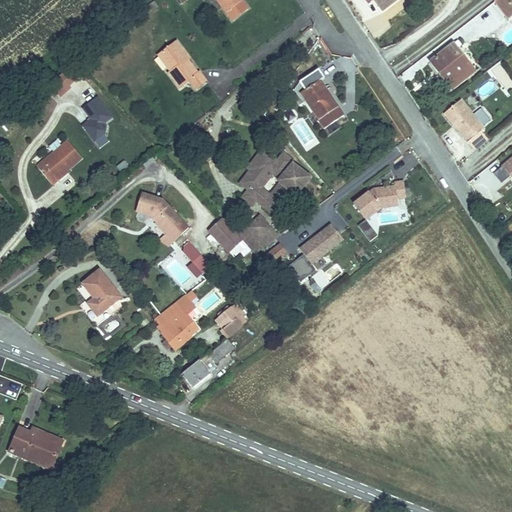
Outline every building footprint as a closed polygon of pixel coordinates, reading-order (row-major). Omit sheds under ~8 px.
[(217,0),(233,22),(249,10),(242,0),(217,0)] [(373,0),(374,1),(382,12),(398,0),(373,0)] [(511,0),(500,0),(495,5),(501,14),(507,22),(511,18),(511,0)] [(190,59),(176,42),(164,52),(177,68),(171,72),(182,87),(190,81),(197,89),(206,81),(199,72),(198,73),(188,60),(190,59)] [(452,44),(431,61),(454,89),(475,73),(452,44)] [(159,56),(171,72),(177,68),(164,52),(159,56)] [(63,70),(47,82),(56,93),(72,81),(63,70)] [(296,98),(301,94),(306,102),(325,130),(337,121),(344,116),(331,97),(328,99),(323,91),(325,89),(320,81),(323,79),(317,70),(299,83),(292,92),(296,98)] [(301,94),(296,98),(301,105),(306,102),(301,94)] [(99,148),(111,139),(101,126),(113,117),(97,96),(80,108),(89,119),(81,125),(99,148)] [(485,130),(461,101),(443,117),(473,154),(488,142),(481,133),(485,130)] [(290,124),(304,151),(318,144),(303,117),(290,124)] [(342,127),(337,121),(325,130),(330,136),(342,127)] [(37,167),(53,186),(59,180),(57,177),(66,170),(68,172),(83,159),(69,141),(37,167)] [(264,151),(247,170),(251,173),(242,185),(248,190),(249,189),(258,197),(254,203),(269,216),(299,180),(287,170),(293,163),(284,155),(277,162),(264,151)] [(511,158),(500,168),(511,183),(511,158)] [(57,177),(59,180),(69,173),(66,170),(57,177)] [(371,191),(352,206),(366,223),(383,211),(400,210),(399,202),(407,201),(404,182),(393,184),(394,188),(371,191)] [(258,197),(249,189),(248,190),(241,198),(250,206),(258,197)] [(164,200),(144,194),(139,212),(152,216),(169,236),(171,235),(177,242),(190,231),(185,224),(164,200)] [(256,217),(244,228),(255,242),(268,232),(256,217)] [(229,253),(242,241),(223,221),(210,233),(229,253)] [(343,243),(331,226),(299,252),(311,268),(343,243)] [(237,233),(248,248),(255,242),(244,228),(237,233)] [(169,236),(168,238),(174,245),(177,242),(171,235),(169,236)] [(281,242),(266,251),(273,263),(287,255),(281,242)] [(201,260),(192,267),(201,278),(210,270),(201,260)] [(324,273),(320,269),(310,278),(320,290),(341,271),(334,263),(324,273)] [(192,267),(188,271),(197,281),(201,278),(192,267)] [(101,270),(83,283),(97,301),(91,306),(99,316),(123,298),(101,270)] [(154,322),(159,327),(174,315),(182,309),(177,304),(154,322)] [(217,314),(220,317),(230,308),(228,305),(217,314)] [(223,328),(230,336),(241,326),(233,316),(236,314),(231,307),(230,308),(220,317),(227,325),(223,328)] [(174,315),(159,327),(164,334),(163,335),(168,342),(171,346),(176,351),(192,338),(189,334),(197,329),(182,309),(174,315)] [(216,319),(223,328),(227,325),(220,317),(216,319)] [(221,330),(227,338),(230,336),(223,328),(221,330)] [(228,340),(208,355),(216,365),(235,350),(228,340)] [(235,358),(226,365),(230,370),(239,363),(235,358)] [(198,362),(181,376),(185,382),(188,379),(195,388),(209,376),(198,362)] [(19,431),(10,455),(52,473),(62,448),(33,436),(19,431)] [(35,432),(33,436),(62,448),(64,444),(35,432)]
